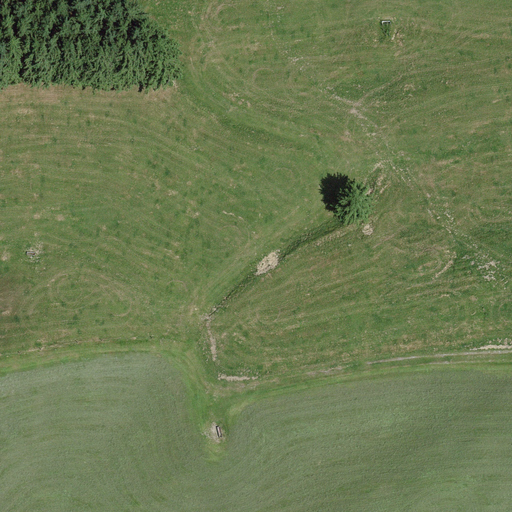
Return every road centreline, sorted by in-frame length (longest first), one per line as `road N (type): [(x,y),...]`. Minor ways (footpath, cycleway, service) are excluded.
road 1 (track): [(111,0),(220,101),(341,147),(354,175),(323,211),(195,307),(184,347),(194,379),(210,389)]
road 2 (track): [(511,356),(210,389)]
